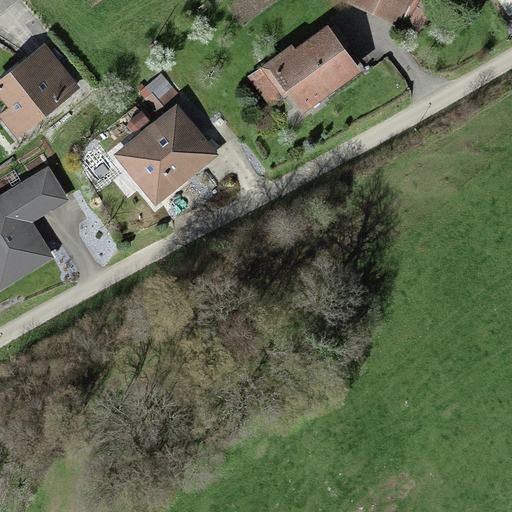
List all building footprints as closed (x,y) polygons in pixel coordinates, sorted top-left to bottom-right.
[(349,0),(349,2),(404,28),(417,0),(349,0)] [(360,74),(328,26),(264,70),(297,117),(360,74)] [(0,97),(22,124),(72,84),(40,44),(0,75),(0,97)] [(151,194),(202,153),(172,115),(121,157),(151,194)] [(42,176),(0,197),(0,274),(45,251),(26,215),(55,200),(42,176)]
